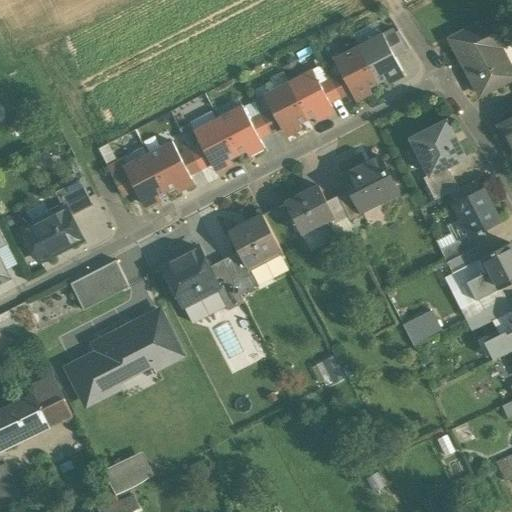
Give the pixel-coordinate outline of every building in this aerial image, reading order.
[(511,33),(501,12),(450,40),(480,95),(509,80),(491,45),(511,33)] [(410,49),(398,31),(395,32),(405,51),(410,49)] [(395,32),(385,38),(394,57),(405,51),(395,32)] [(383,34),(358,47),(378,84),(402,71),(394,57),(385,38),(383,34)] [(358,47),(334,59),(341,74),(351,93),(353,96),(378,84),(358,47)] [(312,70),(288,83),(308,120),(332,107),(330,104),(320,85),(312,70)] [(341,74),(331,79),(341,98),(351,93),(341,74)] [(341,98),(331,79),(320,85),(330,104),(341,98)] [(308,120),(288,83),(264,95),(281,129),(283,132),(308,120)] [(254,102),(243,107),(250,120),(261,115),(254,102)] [(242,106),(218,119),(237,156),(262,143),(260,139),(250,120),(243,107),(242,106)] [(271,110),(261,115),(270,134),(281,129),(271,110)] [(261,115),(250,120),(260,139),(270,134),(261,115)] [(511,118),(499,125),(511,148),(511,118)] [(218,119),(194,131),(202,146),(211,165),(213,169),(237,156),(218,119)] [(445,122),(412,139),(415,146),(414,147),(416,153),(417,157),(419,161),(423,166),(425,168),(426,168),(430,175),(447,167),(464,158),(445,122)] [(202,146),(194,132),(185,137),(192,151),(202,146)] [(172,142),(148,155),(167,192),(192,179),(190,176),(180,157),(172,142)] [(192,151),(191,152),(201,170),(211,165),(202,146),(192,151)] [(191,152),(180,157),(190,176),(201,170),(191,152)] [(148,155),(124,167),(135,190),(143,205),(167,192),(148,155)] [(378,158),(362,166),(361,164),(342,174),(350,190),(362,213),(363,213),(364,212),(360,204),(373,197),(377,205),(398,194),(379,156),(377,156),(378,158)] [(123,167),(121,162),(108,169),(123,196),(135,190),(124,167),(123,167)] [(447,167),(430,175),(424,178),(435,200),(449,193),(458,188),(447,167)] [(449,193),(454,204),(483,190),(477,179),(458,188),(449,193)] [(80,181),(55,193),(63,209),(65,208),(70,218),(94,206),(80,181)] [(318,186),(285,203),(301,234),(303,233),(300,227),(311,222),(314,227),(326,221),(328,227),(334,224),(337,222),(326,202),(318,186)] [(362,213),(350,190),(337,197),(347,217),(349,222),(364,215),(363,213),(362,213)] [(483,190),(454,204),(471,236),(482,231),(499,222),(483,190)] [(347,217),(337,197),(326,202),(337,222),(347,217)] [(63,209),(24,230),(34,249),(32,251),(34,255),(37,255),(41,262),(83,241),(70,218),(65,208),(63,209)] [(263,216),(229,233),(246,266),(280,249),(263,216)] [(337,222),(334,224),(339,235),(353,228),(349,222),(347,217),(337,222)] [(0,250),(9,246),(0,228),(0,250)] [(488,241),(482,231),(471,236),(441,251),(447,262),(488,241)] [(488,242),(456,258),(462,269),(481,259),(481,258),(493,252),(488,242)] [(493,252),(481,258),(481,259),(487,271),(467,282),(476,300),(476,301),(501,289),(511,282),(511,247),(510,243),(493,252)] [(9,246),(0,250),(0,262),(5,272),(19,265),(9,246)] [(198,248),(163,266),(183,305),(203,295),(201,291),(214,284),(216,288),(219,287),(209,268),(198,248)] [(246,278),(234,254),(222,261),(234,284),(246,278)] [(462,269),(456,258),(447,262),(453,274),(462,269)] [(462,269),(453,274),(445,277),(460,309),(469,305),(468,304),(476,300),(467,282),(487,271),(481,259),(462,269)] [(116,261),(71,284),(84,310),(128,287),(116,261)] [(222,261),(209,268),(219,287),(216,288),(228,311),(244,302),(234,284),(222,261)] [(0,262),(0,282),(8,278),(5,272),(0,262)] [(469,305),(474,315),(506,299),(501,289),(476,301),(476,300),(468,304),(469,305)] [(511,311),(511,309),(506,299),(474,315),(466,320),(472,332),(503,316),(511,311)] [(474,315),(469,305),(460,309),(466,320),(474,315)] [(432,310),(403,325),(414,346),(443,331),(432,310)] [(95,345),(99,354),(114,383),(117,382),(154,363),(157,368),(182,355),(159,311),(95,345)] [(511,316),(509,318),(510,319),(511,322),(511,332),(507,335),(506,332),(485,343),(493,360),(504,354),(511,350),(511,316)] [(70,369),(87,403),(118,387),(117,382),(114,383),(99,354),(70,369)] [(52,377),(30,389),(34,396),(35,395),(42,409),(64,399),(52,377)] [(79,391),(66,398),(73,410),(85,403),(79,391)] [(34,396),(0,412),(0,449),(49,425),(42,409),(35,395),(34,396)] [(105,472),(117,495),(155,476),(143,452),(105,472)] [(511,453),(498,460),(506,478),(511,475),(511,453)] [(22,498),(5,465),(0,467),(0,503),(2,508),(22,498)] [(133,496),(103,509),(104,511),(131,511),(138,509),(133,496)]
